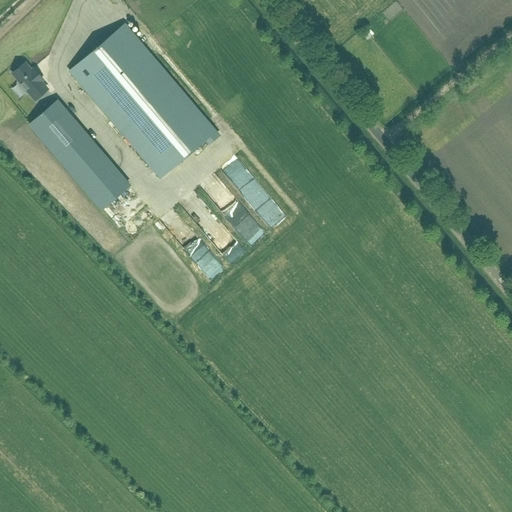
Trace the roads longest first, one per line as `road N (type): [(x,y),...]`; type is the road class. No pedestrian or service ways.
road 1 (unclassified): [(511,295),(264,0)]
road 2 (track): [(382,139),(511,35)]
